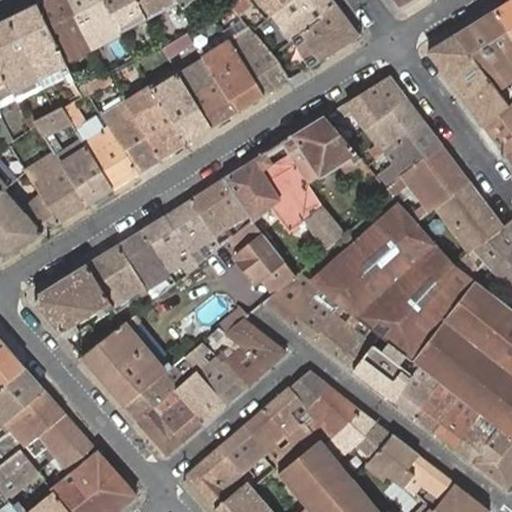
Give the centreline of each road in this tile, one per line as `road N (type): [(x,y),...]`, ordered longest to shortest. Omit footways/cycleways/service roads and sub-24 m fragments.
road 1 (residential): [(0,289),(390,41)]
road 2 (residential): [(511,511),(310,353)]
road 3 (residential): [(152,480),(0,305)]
road 4 (residential): [(310,353),(152,480)]
road 5 (residential): [(390,41),(509,198)]
